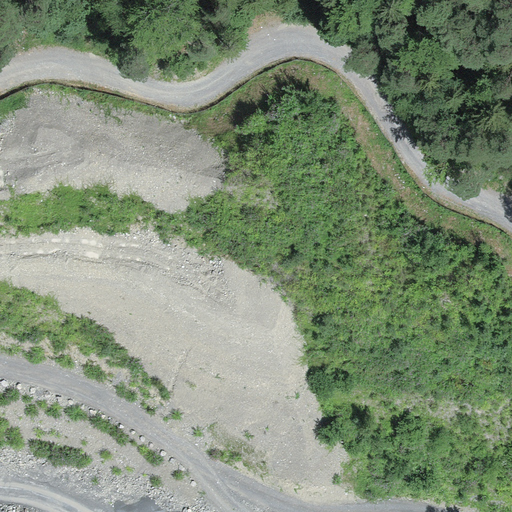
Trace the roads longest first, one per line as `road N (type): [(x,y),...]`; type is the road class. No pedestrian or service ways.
road 1 (track): [(511,207),(436,180),(371,87),(314,43),(270,40),(193,97),(66,58),(34,58),(0,78)]
road 2 (track): [(342,511),(281,503),(213,475),(117,406),(52,376),(0,366)]
